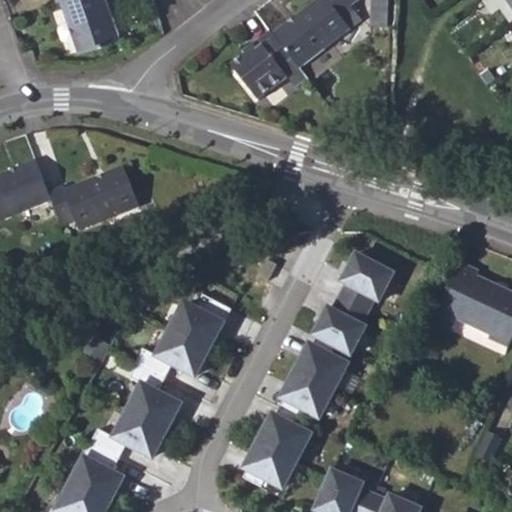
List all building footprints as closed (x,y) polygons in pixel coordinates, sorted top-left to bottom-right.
[(56,0),(56,1),(59,0),(60,0),(68,20),(60,23),(58,27),(62,38),(66,40),(74,37),(79,52),(119,38),(105,0),(56,0)] [(315,0),(272,33),(297,65),(300,69),(351,29),(344,20),(355,12),(351,7),(359,0),(315,0)] [(371,27),(388,27),(388,4),(372,4),(371,27)] [(344,20),(351,29),(362,20),(355,12),(344,20)] [(245,54),(230,65),(258,101),(287,77),(295,88),(308,79),(300,69),(297,65),(272,33),(270,30),(258,39),(262,45),(248,57),(245,54)] [(243,51),(245,54),(248,57),(262,45),(258,39),(243,51)] [(367,108),(367,122),(386,122),(386,107),(367,108)] [(35,161),(0,174),(0,221),(51,201),(47,191),(35,161)] [(47,191),(51,201),(62,228),(76,223),(80,231),(139,208),(122,167),(64,190),(62,186),(47,191)] [(380,303),(395,275),(357,255),(342,284),(347,286),(333,312),(329,309),(314,337),(318,339),(335,349),(352,357),(366,329),(362,326),(375,301),(380,303)] [(257,276),(269,282),(277,266),(266,260),(257,276)] [(432,320),(453,331),(458,320),(509,343),(511,335),(511,293),(477,277),(479,272),(459,263),(432,320)] [(145,351),(138,365),(166,380),(173,367),(195,378),(209,351),(211,352),(233,311),(204,296),(197,309),(188,304),(174,331),(172,330),(158,357),(145,351)] [(335,349),(318,339),(314,347),(312,346),(298,373),(296,372),(281,400),(285,402),(281,409),(299,419),(303,411),(319,420),(349,366),(332,356),(335,349)] [(145,387),(115,439),(99,431),(92,445),(120,460),(127,446),(152,459),(166,432),(168,434),(183,406),(159,393),(166,380),(138,365),(130,379),(145,387)] [(299,419),(281,409),(277,417),(275,416),(245,470),(248,472),(244,479),(262,489),(266,481),(282,490),(313,436),(295,426),(299,419)] [(478,458),(491,465),(503,440),(489,433),(478,458)] [(120,460),(92,445),(84,459),(87,460),(73,486),(71,485),(57,511),(56,511),(53,510),(52,511),(105,511),(108,506),(110,507),(125,479),(113,473),(120,460)] [(390,497),(388,502),(362,491),(364,485),(333,472),(315,511),(420,511),(422,510),(390,497)]
